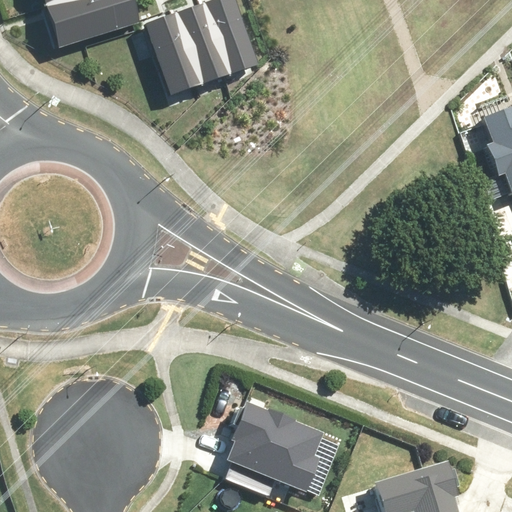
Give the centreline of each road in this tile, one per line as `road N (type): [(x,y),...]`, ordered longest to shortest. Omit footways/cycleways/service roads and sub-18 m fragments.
road 1 (tertiary): [(123,186),(345,332)]
road 2 (tertiary): [(345,332),(182,286),(112,282)]
road 3 (tertiary): [(345,332),(499,396)]
